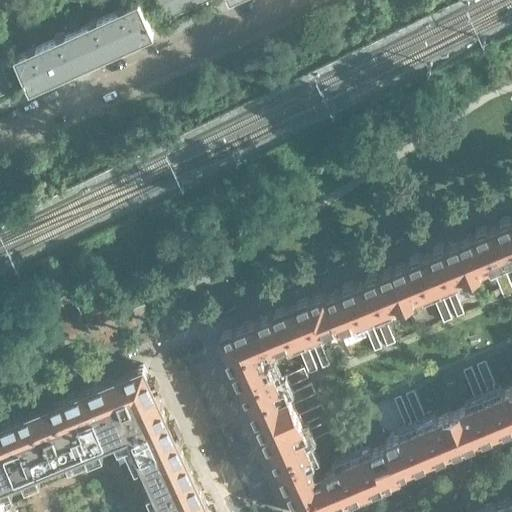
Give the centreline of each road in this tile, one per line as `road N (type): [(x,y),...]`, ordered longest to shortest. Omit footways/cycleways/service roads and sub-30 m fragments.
road 1 (residential): [(0,394),(511,182)]
road 2 (residential): [(0,129),(286,0)]
road 3 (residential): [(511,459),(385,511)]
